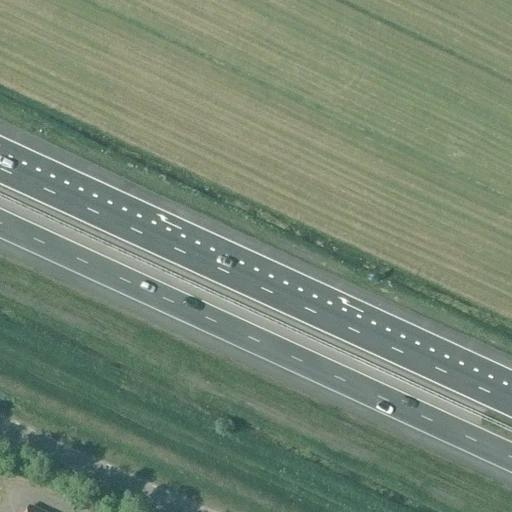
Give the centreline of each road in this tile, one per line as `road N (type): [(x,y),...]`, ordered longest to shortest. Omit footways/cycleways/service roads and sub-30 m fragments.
road 1 (motorway): [(0,227),(511,462)]
road 2 (motorway): [(511,401),(25,182)]
road 3 (tertiary): [(188,511),(0,425)]
